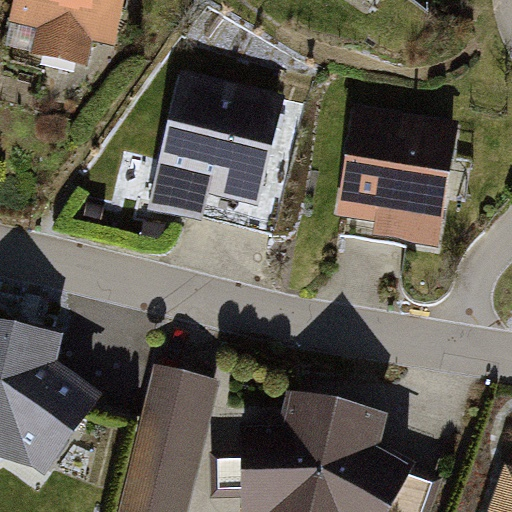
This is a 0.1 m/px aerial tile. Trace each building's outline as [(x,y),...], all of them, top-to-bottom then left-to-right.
[(27,0),(24,17),(49,22),(41,53),(83,63),(90,32),(111,37),(120,0),(27,0)] [(381,0),(360,31),(401,60),(433,15),(410,0),(381,0)] [(305,115),(187,86),(165,175),(283,204),(305,115)] [(455,135),(360,120),(346,209),(441,224),(455,135)] [(0,428),(12,431),(12,443),(47,467),(93,402),(51,371),(56,347),(0,333),(0,428)] [(185,511),(216,387),(156,372),(121,511),(185,511)] [(291,434),(248,436),(249,511),(428,511),(438,485),(410,475),(372,455),(379,422),(297,401),(291,434)] [(511,511),(511,475),(498,511),(511,511)]
